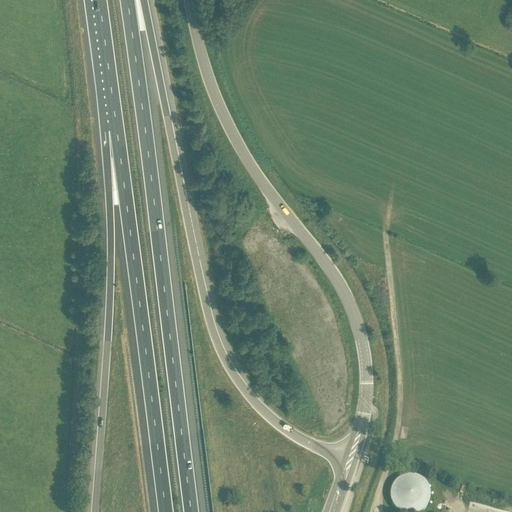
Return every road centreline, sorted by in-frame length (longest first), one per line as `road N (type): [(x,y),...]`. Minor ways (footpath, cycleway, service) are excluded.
road 1 (motorway): [(351,463),(280,426),(221,354),(139,0)]
road 2 (motorway): [(190,511),(126,0)]
road 3 (tertiary): [(351,463),(365,403),(355,319),(332,273),(228,126),(189,0)]
road 4 (motorway): [(115,128),(165,511)]
road 5 (motorway): [(115,128),(93,511)]
road 6 (unknown): [(358,437),(331,409),(284,278)]
road 7 (motorway): [(98,0),(115,128)]
